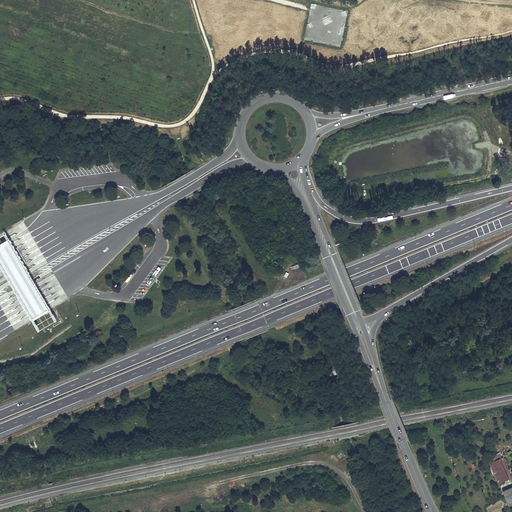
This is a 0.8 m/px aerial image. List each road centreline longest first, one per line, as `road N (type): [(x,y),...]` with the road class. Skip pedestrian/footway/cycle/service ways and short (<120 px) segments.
road 1 (motorway): [(511,203),(0,413)]
road 2 (motorway): [(0,426),(511,217)]
road 3 (track): [(92,503),(310,463),(343,474),(364,511)]
road 4 (motorway): [(0,303),(227,165),(256,162)]
road 5 (motorway): [(239,132),(211,164),(0,283)]
road 6 (motorway): [(511,188),(360,220),(335,213),(309,188)]
road 7 (primary): [(275,168),(297,191),(351,321)]
road 8 (motorway): [(382,312),(511,238)]
road 9 (secondary): [(371,111),(511,79)]
road 10 (primary): [(360,321),(309,188)]
road 11 (primary): [(378,381),(431,511)]
